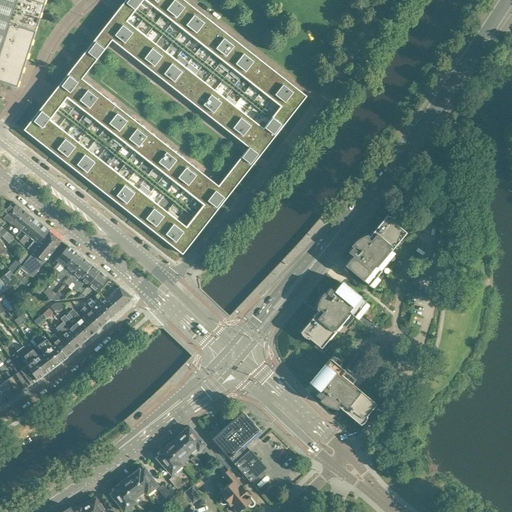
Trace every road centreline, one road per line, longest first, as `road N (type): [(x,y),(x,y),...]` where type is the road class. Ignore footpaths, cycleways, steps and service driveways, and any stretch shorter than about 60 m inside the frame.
road 1 (secondary): [(237,348),(361,205),(508,0)]
road 2 (tertiary): [(237,348),(140,255),(23,162)]
road 3 (residential): [(348,454),(403,387),(419,351),(434,285),(427,227)]
road 4 (secondary): [(32,511),(126,447),(226,361)]
road 5 (residential): [(156,296),(0,416)]
road 6 (tertiary): [(9,179),(156,296)]
road 7 (unclassified): [(0,128),(50,42),(89,0)]
road 8 (tertiary): [(348,454),(237,348)]
road 9 (tertiary): [(226,361),(336,466)]
